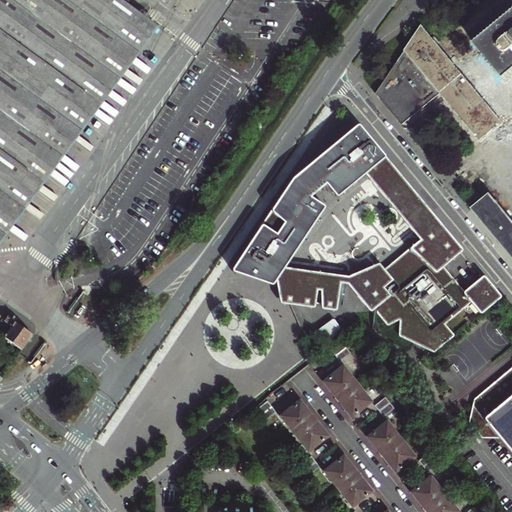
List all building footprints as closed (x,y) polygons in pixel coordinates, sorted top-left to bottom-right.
[(0,0),(0,232),(146,18),(120,0),(0,0)] [(484,56),(464,74),(416,20),(381,101),(403,126),(438,95),(481,143),(503,122),(471,86),(493,67),(511,88),(511,16),(477,49),(484,56)] [(483,276),(482,276),(481,276),(464,290),(453,278),(442,286),(433,275),(444,266),(460,251),(461,250),(461,248),(460,248),(359,126),(356,125),(292,178),(232,269),(227,276),(228,277),(265,290),(267,290),(268,289),(272,283),(274,297),(276,305),(276,306),(277,307),(280,307),(292,309),(310,311),(312,293),(317,294),(317,309),(318,312),(330,314),(331,314),(332,312),(336,286),(342,287),(365,314),(367,315),(368,315),(373,311),(386,327),(396,322),(398,322),(398,325),(398,337),(432,354),(452,339),(440,324),(466,303),(477,317),(500,299),(500,297),(500,296),(500,295),(484,277),(483,276)] [(511,223),(489,195),(471,211),(511,260),(511,223)] [(442,286),(453,278),(444,266),(433,275),(442,286)] [(4,336),(21,349),(33,334),(16,321),(17,319),(10,313),(3,322),(10,328),(4,336)] [(340,332),(333,322),(332,322),(331,321),(330,322),(312,335),(311,336),(311,338),(320,348),(321,349),(322,348),(340,334),(341,333),(340,332)] [(331,353),(338,363),(349,354),(341,344),(331,353)] [(345,412),(350,417),(369,402),(341,366),(321,381),(326,387),(345,412)] [(482,438),(499,438),(511,454),(511,366),(473,399),(468,421),(468,422),(480,437),(481,438),(482,438)] [(373,405),(382,417),(393,408),(384,397),(373,405)] [(278,416),(306,452),(327,435),(322,429),(303,406),(298,400),(278,416)] [(255,410),(264,421),(275,412),(266,401),(255,410)] [(390,468),(394,473),(413,457),(385,421),(365,437),(371,444),(390,468)] [(417,460),(426,471),(437,463),(428,452),(417,460)] [(322,471),(350,507),(371,491),(365,484),(347,461),(342,455),(322,471)] [(300,464),(309,476),(319,467),(310,456),(300,464)] [(424,511),(456,511),(457,511),(429,476),(409,492),(413,498),(424,511)]
